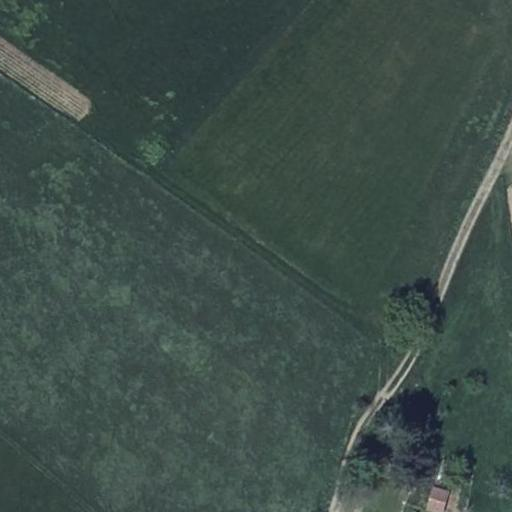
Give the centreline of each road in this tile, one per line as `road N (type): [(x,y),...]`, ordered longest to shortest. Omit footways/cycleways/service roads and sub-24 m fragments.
road 1 (track): [(481,193),(415,350),(361,428),(333,511)]
road 2 (track): [(0,427),(91,511)]
